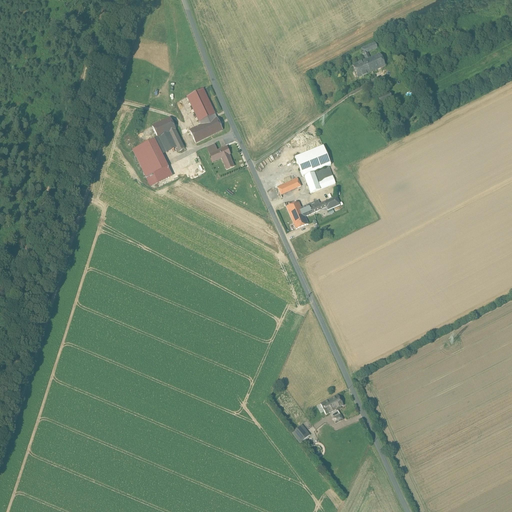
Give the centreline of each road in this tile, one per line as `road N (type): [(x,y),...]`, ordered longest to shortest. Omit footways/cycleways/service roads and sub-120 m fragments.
road 1 (unclassified): [(184,0),(407,511)]
road 2 (track): [(146,0),(0,459)]
road 3 (track): [(114,0),(0,357)]
